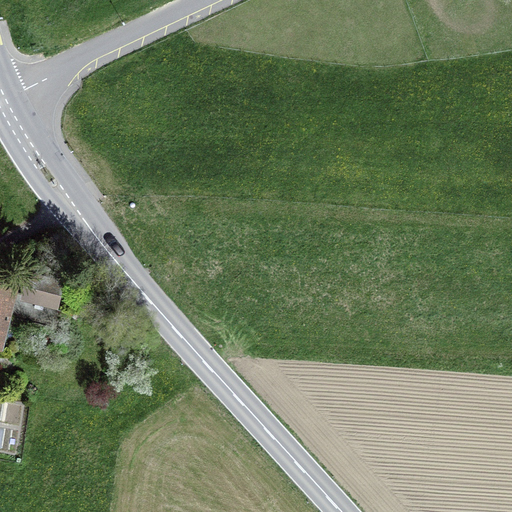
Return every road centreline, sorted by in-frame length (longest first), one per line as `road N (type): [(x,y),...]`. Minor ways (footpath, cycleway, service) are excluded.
road 1 (secondary): [(340,511),(70,203)]
road 2 (residential): [(13,94),(200,0)]
road 3 (secondary): [(70,203),(64,172),(13,94)]
